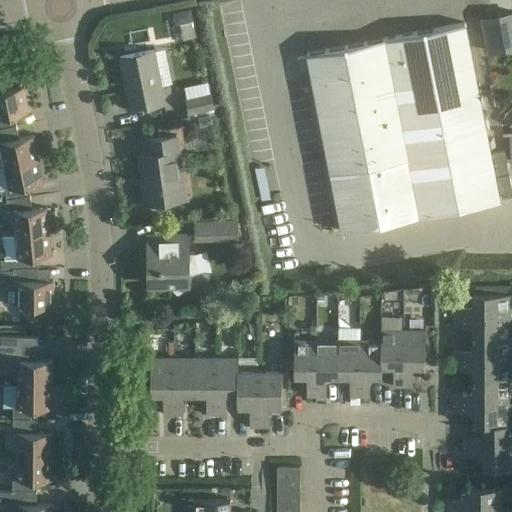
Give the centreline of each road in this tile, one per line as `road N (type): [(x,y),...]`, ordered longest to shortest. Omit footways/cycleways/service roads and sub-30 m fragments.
road 1 (residential): [(87,446),(88,198),(54,1)]
road 2 (residential): [(87,446),(315,449)]
road 3 (residential): [(315,449),(315,414),(429,417)]
